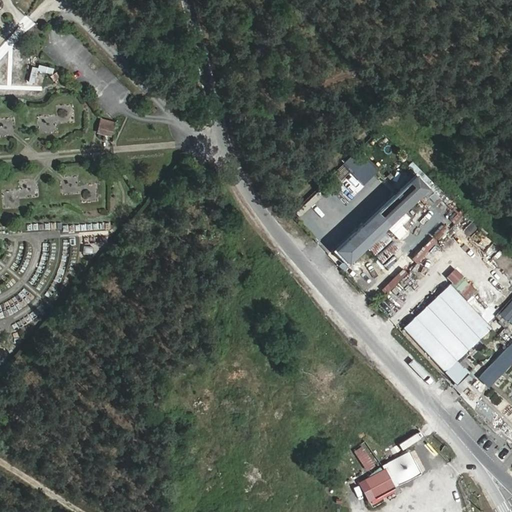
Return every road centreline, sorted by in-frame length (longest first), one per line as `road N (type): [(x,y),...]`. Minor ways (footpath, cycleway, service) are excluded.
road 1 (residential): [(491,474),(239,182),(194,0)]
road 2 (track): [(267,215),(333,138),(385,98),(460,50),(511,38)]
road 3 (track): [(404,89),(382,75),(359,74),(306,106),(299,142),(309,171)]
